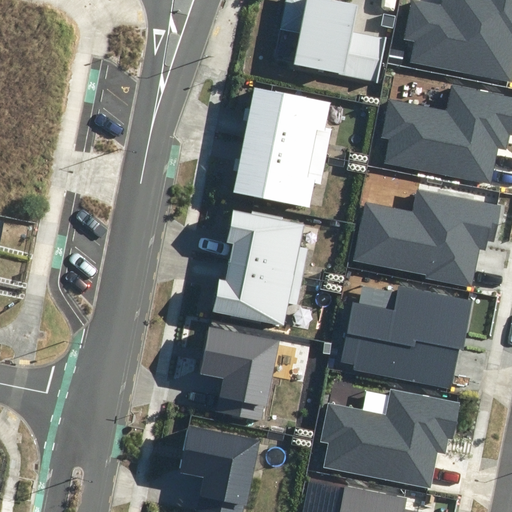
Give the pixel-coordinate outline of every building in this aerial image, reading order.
[(376,81),(384,39),(351,32),(357,6),(327,0),(286,0),(280,30),(299,33),(293,65),(376,81)] [(410,62),(511,82),(511,77),(511,0),(443,0),(442,6),(413,0),(412,0),(405,38),(415,40),(410,62)] [(511,97),(453,86),(448,112),(389,100),(382,137),(389,139),(384,163),(491,184),(498,148),(506,150),(509,134),(511,134),(511,97)] [(244,139),(326,156),(332,128),(326,127),(331,102),(255,87),(244,139)] [(321,184),(326,156),(244,139),(233,192),(309,208),(314,183),(321,184)] [(502,205),(416,188),(412,211),(365,202),(354,259),(427,274),(426,278),(473,287),(480,249),(486,251),(488,242),(495,243),(502,205)] [(301,275),(307,250),(298,248),(303,224),(282,220),(283,216),(251,210),(251,213),(233,210),(227,241),(234,243),(230,261),(301,275)] [(288,300),(296,302),(301,275),(230,261),(227,280),(219,279),(213,311),(230,314),(229,318),(262,324),(262,320),(283,325),(288,300)] [(462,348),(472,300),(398,286),(394,309),(352,301),(340,362),(352,365),(352,369),(451,388),(459,348),(462,348)] [(266,406),(279,341),(209,328),(200,374),(223,379),(216,411),(261,420),(264,406),(266,406)] [(454,439),(461,403),(390,389),(386,414),(328,403),(320,442),(328,443),(324,467),(431,488),(438,452),(445,453),(448,438),(454,439)] [(247,506),(260,441),(190,428),(181,474),(204,478),(197,511),(200,511),(243,511),(245,506),(247,506)] [(421,511),(405,509),(407,498),(345,486),(340,511),(421,511)]
